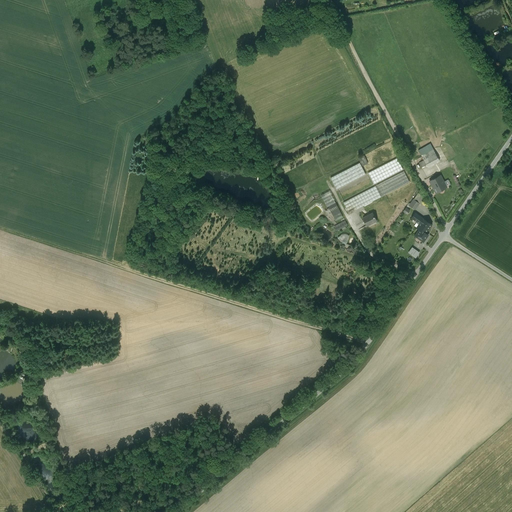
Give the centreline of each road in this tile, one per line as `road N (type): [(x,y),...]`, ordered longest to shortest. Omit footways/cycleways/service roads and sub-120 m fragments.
road 1 (unclassified): [(175,511),(356,361),(445,237)]
road 2 (track): [(368,343),(128,268),(140,210)]
